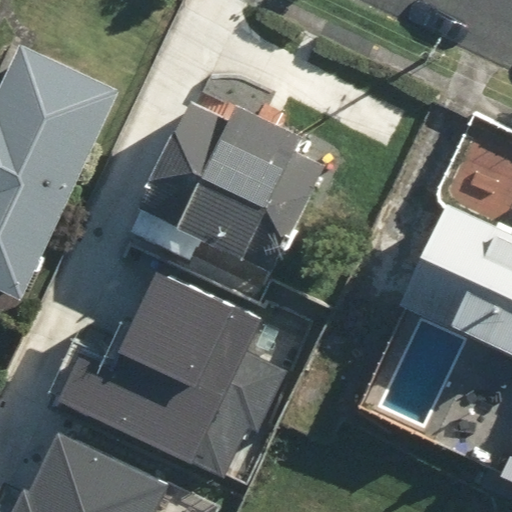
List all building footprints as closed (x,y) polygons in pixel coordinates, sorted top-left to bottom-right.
[(0,95),(0,268),(41,287),(135,83),(39,39),(11,100),(0,95)] [(206,255),(219,226),(277,255),(289,229),(314,241),(351,160),(317,144),(326,125),(254,92),(248,106),(205,87),(142,225),(206,255)] [(511,213),(458,188),(407,297),(511,345),(511,347),(505,363),(511,366),(511,213)] [(254,313),(131,265),(93,361),(70,341),(43,409),(193,468),(254,313)] [(142,511),(155,480),(53,441),(34,489),(5,479),(0,491),(0,511),(142,511)]
